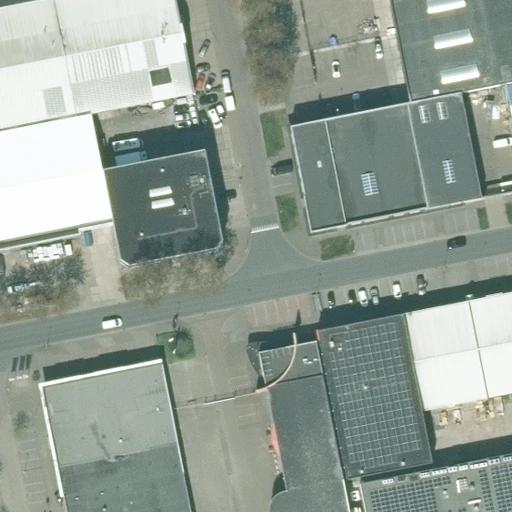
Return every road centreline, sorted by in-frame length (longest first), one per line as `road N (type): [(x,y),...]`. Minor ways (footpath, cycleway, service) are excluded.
road 1 (unclassified): [(0,340),(302,273)]
road 2 (unclassified): [(302,273),(249,0)]
road 3 (unclassified): [(302,273),(511,236)]
